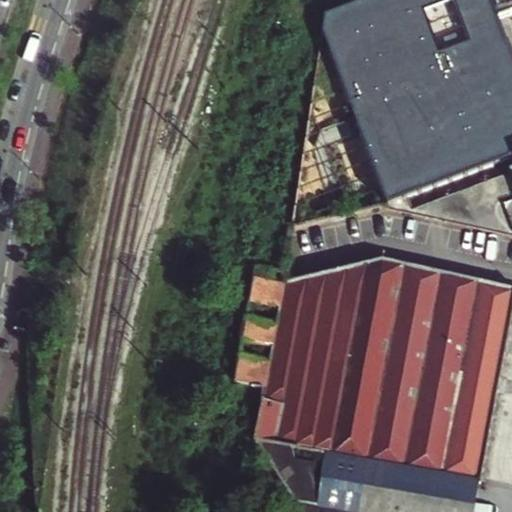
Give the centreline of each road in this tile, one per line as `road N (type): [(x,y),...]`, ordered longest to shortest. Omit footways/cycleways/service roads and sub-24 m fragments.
road 1 (residential): [(511,262),(392,237),(303,262)]
road 2 (primary): [(0,202),(54,0)]
